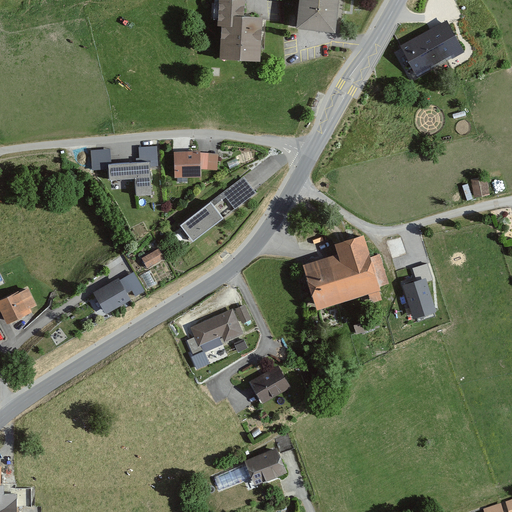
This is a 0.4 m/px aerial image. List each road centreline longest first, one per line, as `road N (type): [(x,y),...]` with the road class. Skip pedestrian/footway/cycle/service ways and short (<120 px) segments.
road 1 (tertiary): [(0,416),(231,270),(271,224),(308,156)]
road 2 (unclassified): [(308,156),(261,139),(205,133),(0,151)]
road 3 (tertiary): [(308,156),(396,0)]
